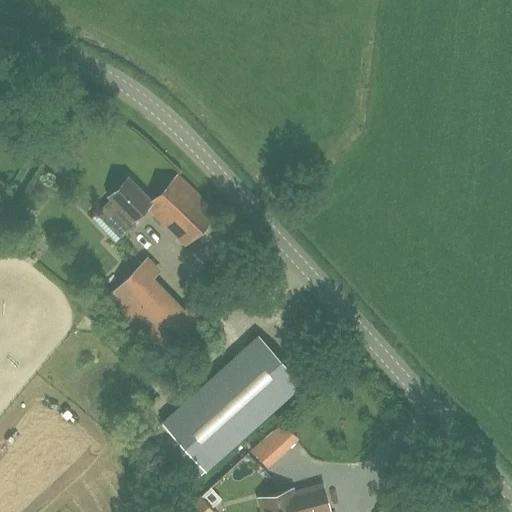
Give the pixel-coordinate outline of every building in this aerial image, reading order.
[(146,209),(147,209),(186,246),(217,213),(178,176),(152,203),(146,209)] [(134,223),(147,209),(146,209),(152,203),(128,179),(109,199),(112,201),(93,221),(117,246),(127,235),(128,235),(137,225),(134,223)] [(147,256),(105,297),(163,358),(206,317),(192,303),(185,309),(153,278),(161,271),(147,256)] [(142,440),(185,489),(301,385),(258,336),(142,440)] [(304,503),(305,511),(328,511),(322,486),(293,494),(296,505),(304,503)] [(296,505),(293,494),(292,490),(260,499),(263,511),(305,511),(304,503),(296,505)] [(416,511),(400,493),(377,511),(416,511)] [(182,511),(211,511),(198,497),(182,511)]
